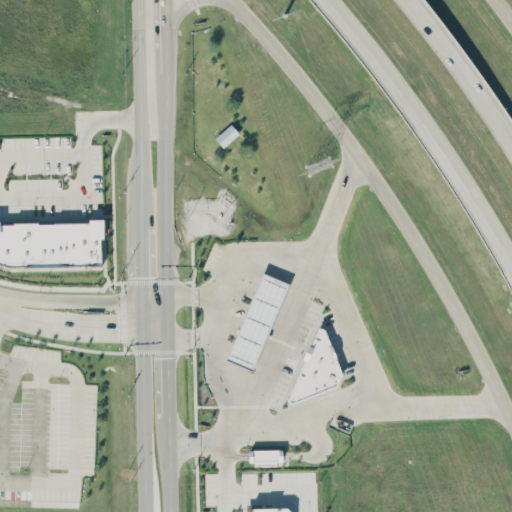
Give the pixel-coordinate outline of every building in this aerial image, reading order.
[(223,146),(214,137),(229,123),(238,132),(223,146)] [(0,257),(4,259),(22,259),(22,257),(65,256),(65,259),(99,258),(99,231),(103,231),(103,212),(87,212),(87,217),(37,218),(35,217),(11,216),(10,219),(0,219),(0,257)] [(225,359),(262,273),(288,284),(250,370),(225,359)] [(292,402),(335,385),(340,374),(323,330),(317,327),(285,399),(292,402)] [(282,462),(282,449),(249,449),(249,463),(282,462)]
